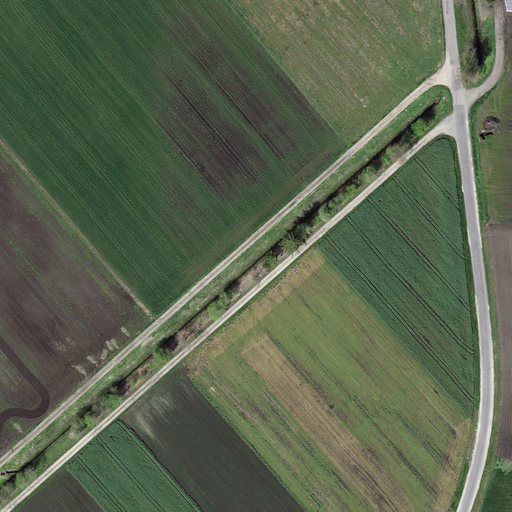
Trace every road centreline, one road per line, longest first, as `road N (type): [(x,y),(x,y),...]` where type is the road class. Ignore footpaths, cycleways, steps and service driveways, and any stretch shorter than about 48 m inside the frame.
road 1 (track): [(460,113),(3,511)]
road 2 (track): [(0,466),(453,70)]
road 3 (unclassified): [(446,0),(487,396),(459,511)]
road 4 (track): [(499,0),(504,48),(491,80),(459,106)]
